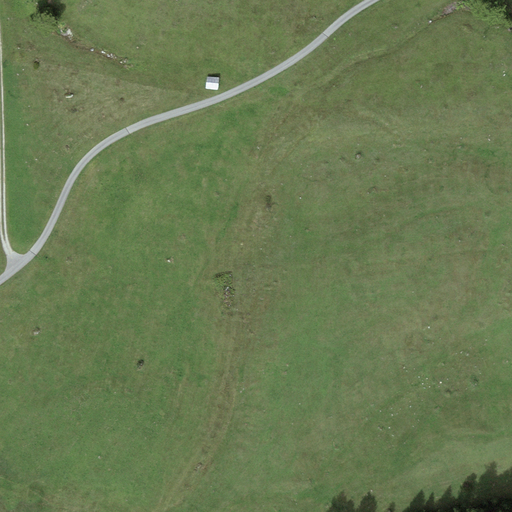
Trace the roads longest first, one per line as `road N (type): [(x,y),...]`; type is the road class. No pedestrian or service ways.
road 1 (track): [(372,0),(257,80),(107,141),(76,171),(38,245),(0,280)]
road 2 (track): [(14,269),(2,221),(0,85)]
